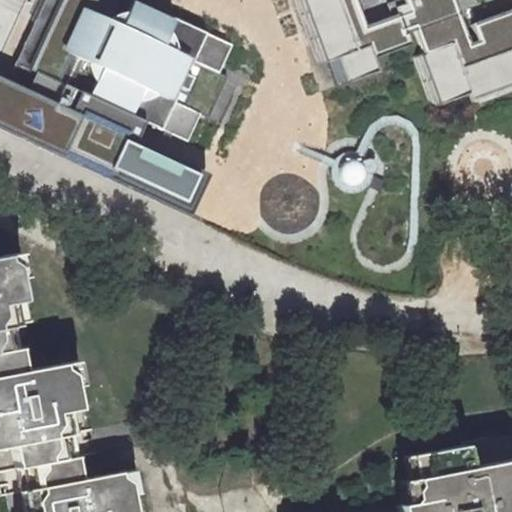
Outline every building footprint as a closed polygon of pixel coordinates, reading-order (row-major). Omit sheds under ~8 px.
[(44,0),(33,25),(0,96),(0,126),(161,201),(179,161),(134,140),(143,119),(187,140),(200,113),(209,117),(228,76),(219,72),(232,44),(138,0),(44,0)] [(511,0),(295,0),(319,62),(331,58),(341,84),(376,70),(372,56),(407,42),(402,31),(413,28),(423,52),(413,56),(431,105),(468,92),(472,102),(511,88),(511,0)] [(335,161),(332,171),(334,181),(340,188),(349,192),(359,191),(367,186),(372,178),(373,168),(368,159),(361,153),(351,151),(342,154),(335,161)] [(142,511),(138,492),(128,494),(123,470),(88,475),(82,445),(92,443),(90,430),(87,431),(79,385),(71,386),(67,364),(31,370),(23,323),(32,321),(23,274),(14,276),(10,253),(0,254),(0,480),(1,486),(0,486),(0,511),(142,511)] [(400,506),(373,511),(511,511),(511,436),(491,441),(490,438),(462,442),(462,446),(392,458),(400,506)]
